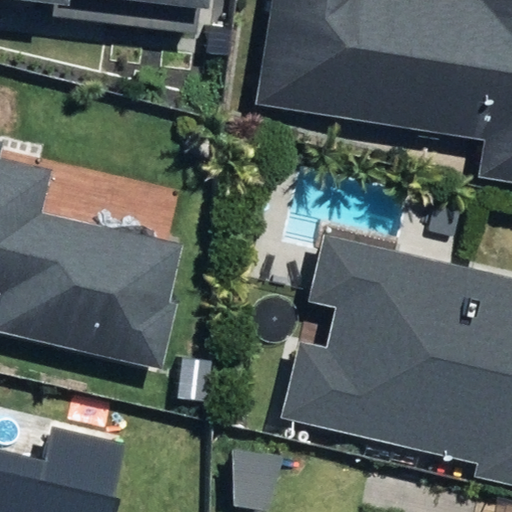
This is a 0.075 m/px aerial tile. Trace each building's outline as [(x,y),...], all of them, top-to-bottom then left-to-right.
[(511,0),(264,0),(247,103),(473,140),(467,177),(511,184),(511,0)] [(0,335),(148,368),(163,303),(155,301),(169,242),(29,211),(38,169),(0,160),(0,335)] [(289,341),(271,418),(464,463),(461,475),(511,487),(511,280),(314,234),(297,302),(324,308),(314,347),(289,341)] [(0,511),(116,511),(119,501),(109,498),(123,445),(53,427),(44,460),(0,448),(0,511)] [(225,506),(258,510),(269,456),(223,446),(225,506)]
